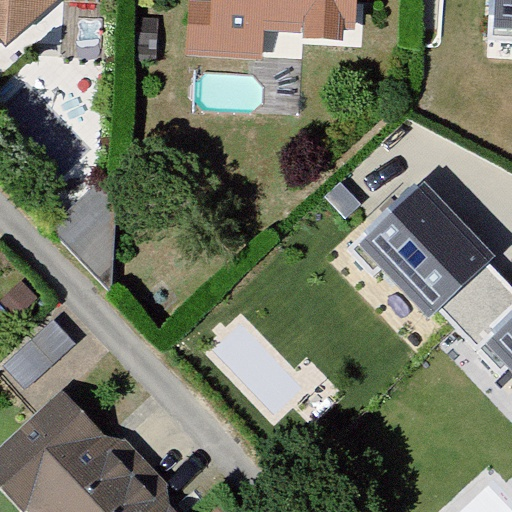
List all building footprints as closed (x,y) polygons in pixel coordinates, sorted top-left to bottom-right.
[(70,0),(0,0),(0,35),(21,56),(71,5),(70,0)] [(216,0),(216,15),(195,14),(193,55),(257,59),(258,41),(355,45),(357,0),(216,0)] [(511,0),(484,0),(484,21),(511,21),(511,0)] [(415,169),(345,235),(411,304),(481,238),(415,169)] [(85,247),(121,213),(100,190),(63,223),(85,247)] [(511,293),(476,330),(511,366),(511,293)] [(197,511),(95,408),(6,496),(21,511),(197,511)]
